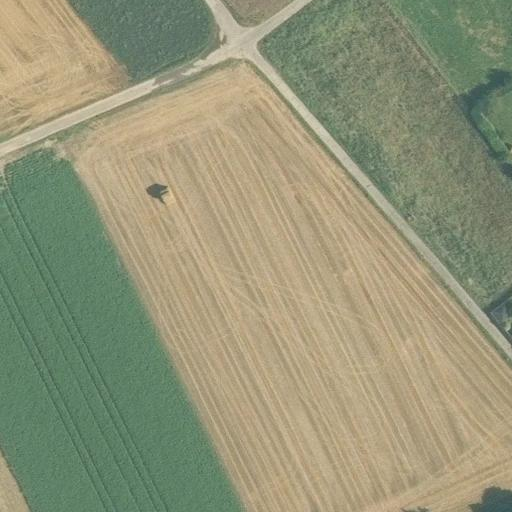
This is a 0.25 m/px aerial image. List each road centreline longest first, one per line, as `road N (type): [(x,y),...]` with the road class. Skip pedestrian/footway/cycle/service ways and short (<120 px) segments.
road 1 (track): [(511,359),(207,0)]
road 2 (track): [(308,0),(242,48),(0,151)]
